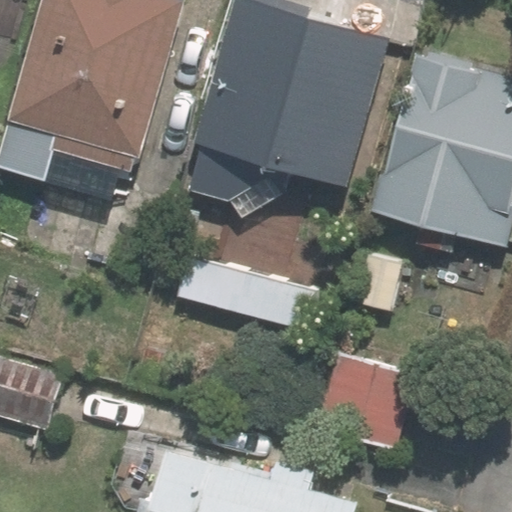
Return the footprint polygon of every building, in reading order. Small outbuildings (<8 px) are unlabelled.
[(0,0),(0,41),(11,0),(0,0)] [(199,0),(61,0),(26,128),(155,162),(199,0)] [(412,20),(338,0),(254,0),(214,147),(366,189),(412,20)] [(511,66),(439,47),(395,207),(511,239),(511,66)] [(414,301),(427,248),(382,236),(368,289),(414,301)] [(439,366),(355,343),(333,423),(417,446),(439,366)] [(73,376),(7,358),(0,382),(0,411),(59,427),(73,376)] [(370,511),(376,495),(178,441),(158,511),(370,511)]
